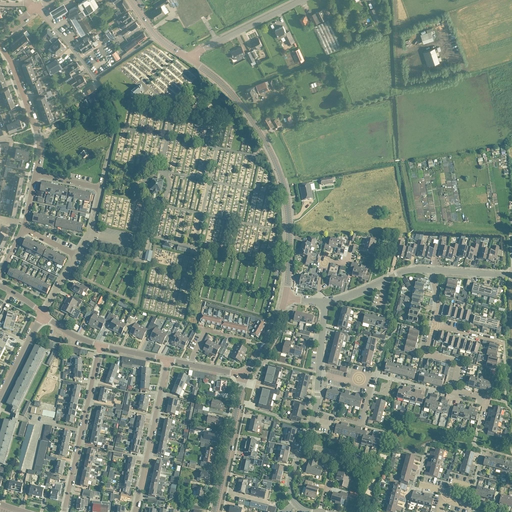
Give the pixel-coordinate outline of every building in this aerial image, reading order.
[(63,0),(61,0),(49,8),(54,15),(68,7),(63,0)] [(79,3),(71,8),(69,9),(69,12),(71,16),(75,14),(80,23),(85,32),(92,28),(85,16),(86,16),(84,13),(95,7),(98,5),(95,0),(80,0),(78,2),(79,3)] [(129,6),(125,0),(120,0),(119,1),(124,9),(129,6)] [(156,18),(166,12),(161,4),(165,2),(166,3),(170,0),(169,0),(159,0),(154,3),(157,7),(151,11),(156,18)] [(197,4),(194,6),(200,16),(208,11),(201,1),(197,3),(197,4)] [(322,8),(316,11),(309,15),(313,24),(327,17),(334,13),(330,4),(322,8)] [(369,9),(375,20),(383,16),(377,4),(369,9)] [(128,10),(120,16),(116,19),(119,23),(121,22),(131,14),(128,10)] [(308,26),(311,24),(309,21),(306,13),(300,16),(304,24),(307,22),(308,26)] [(121,22),(119,23),(118,24),(121,27),(125,24),(126,24),(134,18),(131,14),(121,22)] [(327,53),(342,46),(329,19),(314,25),(327,53)] [(136,20),(121,31),(123,34),(128,31),(128,32),(132,29),(133,30),(139,25),(136,20)] [(106,23),(102,26),(105,32),(105,31),(106,32),(109,30),(110,29),(106,23)] [(280,35),(284,33),(286,38),(287,38),(289,43),(295,40),(290,29),(287,31),(283,24),(276,28),(278,33),(279,32),(280,35)] [(50,37),(54,34),(47,26),(39,33),(43,37),(47,34),(50,37)] [(434,38),(431,29),(421,33),(424,42),(434,38)] [(143,31),(135,37),(135,36),(124,45),(127,50),(139,42),(147,35),(143,31)] [(20,36),(25,43),(28,41),(30,43),(34,39),(29,33),(27,35),(25,32),(20,36)] [(95,38),(97,38),(93,33),(88,36),(87,35),(83,38),(85,40),(79,44),(82,48),(95,38)] [(25,43),(20,36),(15,40),(22,49),(24,47),(22,45),(25,43)] [(53,49),(62,41),(58,37),(49,45),(53,49)] [(254,47),(262,44),(259,37),(251,41),(254,47)] [(95,38),(82,48),(84,52),(95,45),(94,44),(98,42),(95,38)] [(22,49),(15,40),(10,44),(16,51),(19,48),(20,50),(22,49)] [(66,45),(62,41),(53,49),(57,54),(66,45)] [(241,57),(240,55),(245,52),(242,45),(232,50),(233,53),(232,53),(232,55),(233,57),(234,57),(235,57),(236,56),(238,59),(241,57)] [(435,46),(423,50),(428,64),(439,60),(435,46)] [(304,58),(300,49),(299,47),(293,50),(294,52),(298,61),(299,60),(304,58)] [(120,56),(116,49),(112,52),(116,59),(120,56)] [(254,57),(250,50),(250,49),(246,51),(251,61),(252,64),(256,62),(254,57)] [(24,69),(32,66),(35,65),(31,55),(24,59),(25,62),(22,63),(24,69)] [(51,73),(62,67),(57,57),(46,63),(51,73)] [(77,60),(74,62),(73,60),(61,68),(62,70),(67,67),(70,72),(80,65),(77,60)] [(33,69),(32,66),(24,69),(26,75),(37,70),(36,68),(33,69)] [(37,70),(26,75),(28,80),(30,79),(36,77),(35,74),(38,73),(37,70)] [(70,72),(63,76),(66,80),(72,76),(70,72)] [(75,82),(78,86),(86,81),(82,75),(76,78),(74,76),(69,79),(73,84),(75,82)] [(36,77),(30,79),(32,85),(43,81),(42,79),(40,80),(38,76),(36,77)] [(266,90),(270,89),(266,79),(256,83),(260,93),(263,92),(263,91),(266,90)] [(43,81),(32,85),(34,91),(38,90),(39,93),(46,90),(45,87),(43,88),(41,84),(44,84),(43,81)] [(85,89),(81,91),(84,96),(88,94),(89,95),(92,93),(93,96),(86,99),(87,102),(85,103),(87,107),(90,106),(91,108),(99,104),(95,95),(94,92),(97,90),(93,83),(84,88),(85,89)] [(137,87),(136,88),(131,93),(131,94),(131,95),(131,96),(131,97),(132,97),(133,98),(134,97),(135,98),(141,93),(142,93),(144,91),(138,85),(136,87),(137,87)] [(259,96),(254,85),(247,88),(248,92),(246,93),(248,96),(250,95),(251,99),(259,96)] [(2,94),(10,92),(8,86),(0,89),(2,94)] [(40,96),(36,97),(39,103),(47,100),(46,96),(48,95),(52,94),(50,88),(46,90),(39,93),(40,96)] [(2,94),(2,95),(0,95),(0,98),(3,97),(5,100),(12,97),(10,92),(2,94)] [(12,97),(5,100),(7,106),(15,103),(12,97)] [(48,103),(47,100),(39,103),(41,108),(51,104),(51,102),(48,103)] [(52,107),(51,104),(41,108),(43,114),(51,111),(50,108),(52,107)] [(15,107),(9,109),(12,119),(15,128),(22,126),(22,125),(24,125),(25,124),(25,123),(25,122),(25,121),(24,120),(23,120),(22,120),(21,120),(19,117),(15,119),(13,111),(17,110),(15,107)] [(43,114),(44,116),(43,117),(44,121),(49,119),(50,121),(57,119),(55,113),(52,114),(51,111),(43,114)] [(270,112),(263,116),(269,126),(274,124),(274,123),(276,125),(281,122),(277,114),(274,116),(273,113),(271,114),(270,112)] [(294,123),(291,113),(285,115),(286,116),(284,116),(285,120),(287,119),(287,121),(289,125),(294,123)] [(15,128),(12,119),(9,120),(8,118),(3,120),(6,128),(8,127),(9,130),(15,128)] [(16,146),(14,155),(14,157),(20,158),(22,148),(16,146)] [(18,162),(17,166),(25,168),(26,163),(23,163),(24,157),(26,157),(28,149),(22,148),(20,158),(19,162),(18,162)] [(11,169),(12,166),(6,165),(5,168),(5,170),(3,175),(6,175),(7,170),(7,168),(11,169)] [(11,178),(10,178),(9,181),(12,182),(12,184),(20,186),(22,180),(11,178)] [(163,181),(157,180),(152,179),(150,190),(154,190),(153,193),(157,194),(157,191),(161,192),(163,181)] [(11,188),(10,187),(9,187),(9,190),(19,193),(20,186),(12,184),(11,188)] [(302,200),(313,198),(310,185),(300,187),(302,200)] [(9,190),(8,193),(10,194),(9,197),(18,199),(19,193),(9,190)] [(7,201),(6,203),(16,205),(18,199),(9,197),(8,201),(7,201)] [(16,205),(6,203),(4,202),(3,206),(7,206),(6,210),(15,212),(16,205)] [(2,223),(0,226),(0,228),(0,229),(0,236),(5,239),(8,233),(7,232),(4,231),(2,230),(4,225),(2,223)] [(26,248),(30,241),(25,238),(21,246),(26,248)] [(334,249),(337,240),(330,238),(329,244),(325,243),(324,249),(327,250),(327,251),(330,251),(331,248),(334,249)] [(365,245),(373,248),(375,241),(366,239),(366,242),(362,241),(361,245),(365,246),(365,245)] [(301,248),(310,251),(311,248),(314,248),(316,242),(309,240),(308,244),(302,242),(301,248)] [(340,241),(337,240),(334,249),(338,250),(337,253),(340,254),(340,253),(343,254),(345,248),(343,247),(343,245),(344,245),(345,241),(341,240),(340,241)] [(459,240),(458,246),(457,252),(460,253),(459,257),(465,258),(468,249),(463,247),(465,241),(459,240)] [(30,241),(26,248),(30,250),(29,251),(30,252),(35,243),(30,241)] [(163,246),(162,247),(162,248),(170,250),(170,248),(171,243),(164,241),(163,246)] [(398,241),(395,252),(398,253),(397,257),(403,258),(406,249),(401,248),(402,243),(398,241)] [(417,245),(417,246),(415,252),(416,252),(418,253),(417,256),(424,258),(426,249),(422,248),(423,242),(418,241),(417,245)] [(438,241),(437,246),(437,249),(440,249),(438,256),(445,258),(447,249),(447,246),(443,245),(444,242),(438,241)] [(30,252),(30,253),(35,256),(36,253),(40,246),(35,243),(30,252)] [(479,243),(479,246),(477,254),(480,255),(479,259),(485,260),(488,251),(483,250),(485,245),(479,243)] [(406,249),(403,258),(410,260),(411,256),(414,257),(415,255),(416,252),(415,252),(416,250),(417,246),(417,245),(410,244),(409,246),(409,250),(406,249)] [(174,248),(173,250),(189,254),(190,248),(175,245),(175,246),(178,247),(177,248),(174,248)] [(365,245),(365,246),(364,249),(360,248),(359,251),(372,254),(373,248),(365,245)] [(426,249),(424,258),(431,260),(432,256),(435,257),(437,249),(437,246),(433,245),(431,250),(426,249)] [(447,249),(445,258),(451,260),(452,256),(455,257),(457,252),(458,246),(453,245),(452,250),(447,249)] [(473,250),(468,249),(465,258),(472,260),(473,256),(476,257),(477,254),(479,246),(474,245),(473,250)] [(40,246),(36,253),(41,256),(45,248),(40,246)] [(488,251),(485,260),(492,262),(493,259),(496,259),(499,248),(494,247),(493,252),(488,251)] [(310,251),(301,248),(299,255),(304,256),(303,261),(310,262),(310,259),(311,259),(312,256),(315,257),(317,252),(310,251)] [(47,259),(51,252),(46,249),(42,256),(47,259)] [(56,254),(51,252),(47,259),(50,261),(49,262),(51,263),(56,254)] [(56,254),(51,263),(52,263),(53,262),(57,264),(61,257),(56,254)] [(61,257),(57,264),(62,267),(66,259),(61,257)] [(352,263),(350,269),(350,270),(353,270),(352,276),(358,277),(361,269),(360,269),(357,268),(358,264),(352,263)] [(361,269),(358,277),(364,279),(364,280),(368,281),(370,274),(366,273),(367,270),(364,270),(365,266),(361,265),(360,269),(361,269)] [(12,277),(15,270),(10,268),(7,275),(12,277)] [(20,273),(15,270),(12,277),(17,280),(20,273)] [(308,277),(309,273),(305,272),(304,276),(300,275),(298,280),(300,280),(299,284),(305,286),(308,277)] [(329,272),(328,275),(327,279),(330,280),(329,285),(335,287),(337,278),(334,277),(335,273),(329,272)] [(20,273),(17,280),(21,282),(25,275),(20,273)] [(308,277),(305,286),(312,287),(313,282),(316,283),(318,276),(312,274),(311,278),(308,277)] [(25,275),(21,282),(26,285),(30,277),(25,275)] [(341,279),(337,278),(335,287),(341,288),(343,283),(346,284),(348,277),(341,275),(341,279)] [(35,280),(30,277),(26,285),(31,287),(35,280)] [(35,280),(31,287),(36,289),(39,282),(38,281),(39,279),(36,277),(35,280)] [(448,279),(447,284),(457,287),(458,282),(460,282),(460,280),(455,278),(455,280),(448,279)] [(422,281),(418,279),(416,279),(415,280),(414,283),(415,284),(415,287),(423,289),(424,286),(425,287),(426,283),(421,282),(422,281)] [(472,280),(470,287),(473,288),(472,293),(478,294),(480,285),(475,284),(475,281),(472,280)] [(39,282),(36,289),(41,292),(44,284),(39,282)] [(49,287),(44,284),(41,292),(46,294),(49,287)] [(88,288),(82,284),(80,287),(74,284),(71,290),(81,295),(83,292),(86,293),(88,288)] [(457,287),(447,284),(445,290),(455,293),(457,287)] [(484,286),(480,285),(478,294),(484,296),(487,284),(485,284),(484,286)] [(489,285),(487,284),(484,296),(490,297),(492,288),(489,287),(489,285)] [(415,287),(414,290),(413,290),(412,292),(423,295),(424,292),(423,292),(423,289),(415,287)] [(492,288),(490,297),(496,299),(497,294),(500,295),(502,288),(498,287),(498,290),(492,288)] [(455,293),(445,290),(444,296),(453,299),(455,293)] [(412,292),(411,296),(412,296),(412,299),(420,301),(421,298),(422,298),(423,295),(412,292)] [(67,297),(64,303),(74,309),(76,305),(79,306),(81,301),(73,297),(71,300),(67,297)] [(76,310),(74,309),(64,303),(61,309),(61,310),(61,311),(63,312),(64,312),(64,311),(71,315),(70,316),(73,318),(76,312),(75,312),(76,310)] [(411,309),(420,311),(420,308),(419,308),(420,305),(411,303),(411,306),(412,306),(411,309)] [(453,308),(443,305),(442,311),(446,312),(445,316),(451,318),(453,308)] [(341,307),(340,312),(341,312),(341,315),(349,317),(353,318),(354,315),(350,314),(351,311),(347,310),(348,309),(341,307)] [(459,309),(453,308),(451,318),(456,319),(459,309)] [(459,309),(456,319),(462,321),(465,311),(459,309)] [(91,312),(88,319),(90,320),(88,324),(91,326),(90,327),(94,329),(94,328),(100,317),(97,316),(98,313),(95,311),(92,310),(91,312)] [(203,314),(201,321),(201,322),(206,323),(209,310),(207,310),(206,315),(203,314)] [(465,311),(462,321),(468,322),(470,315),(472,316),(473,313),(465,311)] [(300,323),(302,314),(296,312),(295,317),(292,316),(290,323),(293,323),(293,321),(300,323)] [(7,313),(5,321),(15,323),(17,316),(7,313)] [(105,320),(100,317),(94,328),(100,331),(104,322),(108,324),(112,315),(109,313),(105,320)] [(243,325),(241,333),(246,334),(246,333),(247,331),(248,326),(247,326),(249,318),(250,316),(245,314),(244,317),(247,318),(245,326),(243,325)] [(308,315),(302,314),(300,323),(306,324),(308,315)] [(369,325),(371,316),(365,314),(363,323),(369,325)] [(112,315),(108,324),(110,325),(108,329),(114,332),(120,322),(116,320),(116,317),(115,316),(112,315)] [(308,315),(306,324),(312,326),(313,323),(316,323),(317,318),(314,317),(308,315)] [(349,317),(341,315),(339,321),(348,323),(349,317)] [(417,317),(408,315),(408,317),(409,318),(408,322),(412,324),(412,322),(417,323),(417,320),(416,319),(417,317)] [(223,320),(221,328),(226,329),(229,317),(227,316),(226,321),(223,320)] [(251,316),(250,321),(252,321),(252,322),(257,323),(256,325),(263,329),(265,325),(263,323),(264,320),(251,316)] [(371,316),(369,325),(375,326),(377,318),(371,316)] [(471,320),(470,325),(469,326),(473,327),(473,325),(479,326),(481,317),(475,316),(474,320),(471,320)] [(125,325),(120,322),(114,332),(120,335),(122,331),(125,333),(128,328),(129,328),(133,320),(128,317),(125,322),(126,323),(125,325)] [(147,330),(141,327),(136,337),(141,340),(146,331),(149,333),(150,330),(154,324),(157,318),(153,317),(147,330)] [(487,319),(481,317),(479,326),(483,327),(482,330),(484,330),(487,319)] [(377,318),(375,326),(381,328),(383,319),(377,318)] [(383,319),(381,328),(387,330),(389,321),(383,319)] [(493,320),(487,319),(484,330),(486,331),(487,328),(491,329),(493,320)] [(133,320),(129,328),(131,330),(129,334),(136,337),(141,327),(135,323),(136,321),(133,320)] [(493,320),(491,329),(496,330),(496,333),(500,334),(501,327),(498,327),(499,322),(493,320)] [(15,323),(5,321),(3,328),(12,331),(15,323)] [(339,321),(337,327),(346,330),(349,330),(350,328),(347,327),(348,323),(339,321)] [(152,334),(150,338),(151,339),(150,340),(154,342),(154,340),(156,341),(161,331),(157,329),(159,326),(157,325),(154,324),(150,330),(153,332),(152,334)] [(249,326),(248,329),(253,330),(253,329),(261,333),(263,329),(256,325),(255,327),(249,326)] [(177,346),(182,336),(180,334),(180,333),(177,332),(178,330),(175,328),(171,335),(174,337),(171,343),(172,344),(172,345),(176,347),(176,346),(177,346)] [(408,334),(418,336),(420,330),(410,328),(408,334)] [(247,331),(246,333),(251,334),(258,338),(261,333),(253,329),(253,330),(252,332),(247,331)] [(0,343),(5,346),(8,339),(2,336),(4,334),(0,331),(0,343)] [(161,331),(156,341),(162,344),(164,340),(164,339),(167,341),(171,333),(168,331),(167,334),(161,331)] [(188,339),(182,336),(177,346),(183,349),(187,340),(191,342),(196,333),(192,331),(188,339)] [(437,333),(435,338),(435,341),(443,343),(445,333),(439,331),(439,334),(437,333)] [(336,333),(334,339),(343,342),(347,343),(347,340),(348,336),(347,336),(348,333),(341,332),(341,334),(336,333)] [(451,335),(445,333),(443,343),(448,344),(450,337),(451,337),(451,335)] [(408,334),(407,339),(417,342),(418,336),(408,334)] [(206,336),(203,342),(206,344),(203,350),(205,351),(204,353),(205,355),(208,356),(214,343),(209,341),(210,338),(206,336)] [(376,339),(371,337),(366,336),(365,341),(367,341),(366,345),(375,347),(376,341),(375,341),(376,339)] [(448,344),(448,346),(454,348),(456,338),(451,337),(450,337),(448,344)] [(462,340),(456,338),(454,348),(460,350),(462,340)] [(334,339),(333,345),(341,348),(343,342),(334,339)] [(407,339),(405,345),(415,348),(417,342),(407,339)] [(284,344),(282,353),(288,354),(291,346),(292,342),(285,340),(284,344)] [(462,340),(460,350),(465,351),(468,341),(462,340)] [(474,343),(468,341),(465,351),(471,353),(474,343)] [(500,346),(494,344),(494,343),(487,341),(486,344),(489,345),(488,349),(498,352),(500,346)] [(214,343),(208,356),(210,358),(212,357),(213,355),(215,357),(217,353),(220,354),(223,349),(224,345),(221,344),(219,346),(214,343)] [(474,343),(471,353),(477,354),(478,351),(479,347),(480,344),(474,343)] [(234,351),(244,356),(247,349),(237,345),(234,351)] [(300,348),(297,347),(294,356),(300,358),(302,353),(303,354),(305,347),(304,346),(302,345),(301,346),(300,348)] [(333,345),(331,352),(340,354),(343,355),(344,352),(341,351),(341,348),(333,345)] [(375,347),(366,345),(365,351),(373,353),(375,347)] [(405,345),(404,351),(402,351),(401,352),(405,353),(406,352),(413,354),(415,348),(405,345)] [(45,351),(45,350),(35,346),(32,352),(42,357),(45,351)] [(297,347),(291,346),(288,354),(294,356),(297,347)] [(498,352),(488,349),(487,355),(489,356),(489,355),(496,357),(498,352)] [(46,364),(49,365),(56,351),(53,350),(46,364)] [(244,356),(234,351),(231,357),(240,362),(244,356)] [(365,351),(363,357),(372,359),(373,353),(365,351)] [(32,352),(29,359),(39,364),(42,357),(32,352)] [(340,354),(331,352),(329,358),(338,360),(340,354)] [(489,355),(489,356),(487,361),(497,364),(499,358),(496,357),(489,355)] [(82,360),(79,360),(79,357),(70,356),(70,364),(70,366),(74,366),(81,367),(82,360)] [(363,357),(360,356),(359,359),(362,360),(361,364),(364,364),(364,367),(368,368),(369,365),(370,366),(372,359),(363,357)] [(338,360),(329,358),(328,364),(337,366),(338,360)] [(29,359),(26,365),(36,370),(39,364),(29,359)] [(390,361),(387,360),(385,359),(383,365),(386,366),(384,371),(390,373),(392,364),(389,363),(390,361)] [(497,364),(487,361),(486,367),(496,370),(497,364)] [(396,365),(392,364),(390,373),(396,374),(399,363),(396,362),(396,365)] [(111,363),(108,370),(110,371),(117,374),(119,368),(115,366),(116,365),(111,363)] [(399,363),(396,374),(402,376),(404,367),(401,366),(401,364),(399,363)] [(36,370),(26,365),(22,372),(32,377),(36,370)] [(408,368),(404,367),(402,376),(408,377),(411,366),(408,365),(408,368)] [(267,375),(278,378),(279,372),(281,372),(282,368),(273,366),(272,369),(268,368),(267,373),(267,375)] [(413,367),(411,366),(408,377),(414,379),(414,377),(416,378),(418,371),(412,369),(413,367)] [(420,371),(418,371),(416,378),(418,378),(417,381),(424,383),(426,374),(426,372),(423,371),(420,370),(420,371)] [(110,371),(107,377),(114,379),(117,374),(110,371)] [(32,377),(22,372),(19,378),(29,383),(32,377)] [(429,375),(426,374),(424,383),(429,384),(432,373),(430,372),(429,375)] [(180,373),(177,380),(185,383),(188,376),(180,373)] [(432,373),(429,384),(435,386),(438,377),(434,376),(435,374),(432,373)] [(295,377),(294,379),(309,383),(310,377),(301,374),(299,378),(295,377)] [(479,380),(476,379),(474,388),(480,389),(483,378),(483,374),(481,374),(479,380)] [(278,378),(267,375),(266,377),(265,377),(264,382),(268,383),(267,386),(276,388),(277,385),(276,384),(278,378)] [(441,378),(438,377),(435,386),(441,387),(444,376),(442,375),(441,378)] [(474,388),(476,379),(472,378),(473,375),(471,375),(468,386),(474,388)] [(114,379),(107,377),(105,383),(112,385),(113,382),(122,386),(120,386),(120,390),(125,391),(126,387),(127,384),(118,381),(114,379)] [(19,378),(16,385),(26,390),(29,383),(19,378)] [(483,378),(480,389),(486,391),(488,382),(484,381),(485,378),(483,378)] [(309,383),(294,379),(294,381),(299,382),(298,386),(307,388),(309,383)] [(185,383),(177,380),(174,386),(182,390),(185,383)] [(491,383),(488,382),(486,391),(492,392),(493,388),(496,389),(498,382),(492,380),(491,383)] [(63,381),(63,383),(74,386),(73,389),(69,388),(69,391),(72,392),(80,394),(81,387),(78,386),(78,384),(63,381)] [(214,381),(213,391),(224,392),(225,388),(226,388),(227,381),(221,381),(221,382),(216,381),(214,381)] [(26,390),(16,385),(13,391),(23,396),(26,390)] [(182,390),(174,386),(171,393),(180,396),(182,390)] [(292,389),(292,391),(306,394),(307,388),(298,386),(297,390),(292,389)] [(403,400),(406,387),(403,386),(402,391),(399,390),(397,398),(403,400)] [(105,387),(104,389),(101,388),(100,395),(114,398),(115,395),(107,393),(108,390),(111,391),(112,388),(105,387)] [(332,400),(335,388),(332,387),(331,390),(327,389),(325,398),(332,400)] [(409,388),(406,387),(403,400),(409,401),(411,393),(408,392),(409,388)] [(261,398),(272,400),(274,394),(279,395),(280,392),(267,388),(266,392),(262,391),(261,395),(262,395),(261,398)] [(338,389),(335,388),(332,400),(339,402),(341,394),(341,393),(337,392),(338,389)] [(411,393),(409,401),(415,403),(418,390),(415,390),(414,394),(411,393)] [(422,391),(418,390),(415,403),(421,405),(424,396),(421,396),(422,391)] [(23,396),(13,391),(10,397),(20,402),(23,396)] [(306,394),(292,391),(291,393),(296,394),(294,398),(304,400),(306,394)] [(341,394),(339,402),(339,403),(344,404),(347,391),(345,391),(344,395),(341,394)] [(352,397),(349,405),(354,407),(358,394),(356,393),(355,398),(352,397)] [(431,393),(430,396),(429,401),(426,400),(424,408),(430,410),(434,394),(431,393)] [(434,394),(430,410),(435,411),(438,403),(435,402),(437,395),(434,394)] [(139,403),(148,405),(149,398),(141,396),(139,403)] [(438,403),(435,411),(441,413),(444,400),(445,397),(442,396),(440,404),(438,403)] [(20,402),(10,397),(6,404),(13,408),(11,413),(15,415),(18,409),(17,408),(20,402)] [(272,400),(261,398),(261,400),(260,399),(259,404),(263,405),(262,408),(271,411),(272,407),(270,407),(272,400)] [(180,406),(177,405),(178,401),(169,399),(168,406),(180,408),(180,406)] [(124,404),(123,410),(129,412),(131,401),(129,401),(125,400),(124,404)] [(212,400),(211,407),(223,410),(225,403),(212,400)] [(373,403),(372,406),(384,409),(385,402),(377,400),(376,404),(373,403)] [(445,400),(441,413),(447,414),(448,413),(450,414),(451,407),(449,407),(449,406),(447,405),(448,401),(445,400)] [(28,401),(25,408),(21,415),(24,417),(31,403),(28,401)] [(293,410),(303,413),(305,407),(300,406),(301,403),(294,401),(292,406),(294,407),(293,410)] [(148,405),(139,403),(134,402),(133,406),(138,407),(138,410),(146,412),(148,405)] [(451,407),(450,414),(452,414),(451,416),(451,417),(452,419),(457,420),(457,417),(461,404),(458,404),(456,408),(453,407),(453,408),(451,407)] [(179,412),(180,408),(168,406),(166,413),(175,415),(176,411),(179,412)] [(384,409),(372,406),(371,409),(374,410),(373,414),(382,416),(384,409)] [(488,410),(488,413),(500,416),(502,410),(500,410),(500,407),(494,406),(493,411),(488,410)] [(42,416),(43,410),(31,407),(30,413),(42,416)] [(98,407),(97,413),(104,415),(112,417),(113,413),(105,412),(105,409),(98,407)] [(468,411),(465,410),(463,419),(469,420),(472,407),(469,407),(468,411)] [(303,413),(293,410),(292,414),(290,414),(289,419),(296,421),(297,418),(301,419),(303,413)] [(97,413),(95,419),(103,421),(112,423),(112,421),(107,419),(107,418),(103,417),(104,415),(97,413)] [(500,416),(488,413),(487,416),(491,417),(491,420),(499,422),(500,416)] [(382,416),(373,414),(372,418),(369,417),(368,420),(380,423),(382,416)] [(208,415),(208,416),(205,415),(204,422),(220,426),(221,418),(208,415)] [(131,418),(130,421),(137,423),(144,424),(145,418),(138,417),(135,416),(134,419),(131,418)] [(260,426),(261,418),(254,416),(254,420),(251,420),(248,431),(257,433),(258,426),(260,426)] [(4,420),(2,427),(13,430),(15,423),(16,424),(17,420),(13,419),(12,422),(4,420)] [(95,419),(94,425),(105,428),(109,429),(109,426),(106,426),(106,425),(102,424),(103,421),(95,419)] [(165,419),(164,425),(170,426),(174,427),(174,425),(171,424),(171,420),(165,419)] [(27,423),(22,421),(18,436),(23,437),(27,423)] [(137,423),(130,421),(130,424),(133,425),(132,428),(136,429),(142,430),(144,424),(137,423)] [(341,435),(344,423),(341,422),(341,425),(336,424),(336,428),(334,433),(341,435)] [(347,424),(344,423),(341,435),(348,437),(350,428),(347,427),(347,424)] [(105,428),(94,425),(93,431),(100,433),(107,435),(109,435),(110,433),(105,431),(105,428)] [(286,435),(295,437),(296,431),(292,430),(292,427),(286,425),(286,429),(288,429),(286,435)] [(497,428),(485,425),(484,428),(488,429),(488,432),(487,435),(493,436),(494,433),(496,434),(497,428)] [(354,429),(350,428),(348,437),(355,438),(358,427),(355,426),(354,429)] [(13,430),(2,427),(0,434),(11,437),(13,430)] [(361,427),(358,427),(355,438),(362,440),(364,431),(361,430),(361,427)] [(56,429),(53,428),(52,435),(62,437),(69,439),(71,433),(64,431),(63,434),(56,433),(56,429)] [(369,437),(366,445),(372,447),(376,431),(374,430),(372,437),(369,437)] [(93,431),(91,437),(106,441),(108,441),(109,441),(109,440),(108,439),(106,438),(103,438),(103,437),(99,436),(100,433),(93,431)] [(376,431),(372,447),(377,448),(378,444),(381,445),(382,440),(376,439),(378,432),(376,431)] [(209,443),(209,441),(216,443),(216,442),(218,443),(218,439),(217,438),(218,435),(205,432),(204,435),(201,434),(200,441),(209,443)] [(0,434),(0,441),(9,444),(11,437),(0,434)] [(282,438),(281,444),(287,445),(287,442),(294,444),(295,437),(286,435),(285,439),(282,438)] [(245,446),(255,448),(255,445),(259,445),(260,439),(254,438),(254,441),(247,440),(245,446)] [(9,444),(0,441),(0,448),(7,451),(9,444)] [(201,443),(200,447),(204,448),(204,449),(206,450),(205,456),(213,457),(214,453),(215,454),(216,451),(215,450),(212,450),(213,445),(205,444),(201,443)] [(132,446),(128,445),(127,448),(131,449),(131,452),(137,453),(139,447),(132,446)] [(282,445),(278,445),(278,447),(281,447),(280,451),(289,453),(290,448),(282,446),(282,445)] [(244,448),(243,450),(244,451),(244,452),(248,453),(247,457),(250,457),(256,459),(257,453),(254,452),(255,448),(245,446),(245,447),(244,448)] [(88,449),(87,456),(94,457),(95,451),(97,451),(97,449),(92,448),(91,450),(88,449)] [(466,451),(464,458),(473,461),(474,456),(477,457),(478,454),(466,451)] [(430,454),(427,453),(426,455),(429,456),(434,457),(433,460),(441,463),(443,457),(430,454)] [(201,461),(200,466),(208,468),(209,463),(212,464),(213,457),(205,456),(202,455),(201,461)] [(94,457),(87,456),(85,462),(92,463),(96,464),(104,466),(104,463),(100,462),(96,461),(97,458),(94,457)] [(246,457),(245,461),(242,460),(240,471),(248,472),(250,464),(252,465),(254,459),(246,457)] [(485,457),(483,465),(489,467),(492,459),(485,457)] [(464,458),(462,465),(474,468),(475,465),(472,464),(473,461),(464,458)] [(498,460),(492,459),(489,467),(495,469),(498,460)] [(156,460),(155,466),(165,469),(166,466),(167,460),(163,460),(163,462),(156,460)] [(308,464),(306,472),(320,476),(322,468),(315,466),(316,462),(310,460),(309,464),(308,464)] [(414,463),(405,460),(403,465),(412,468),(416,469),(417,467),(413,466),(414,463)] [(498,460),(495,469),(495,472),(501,473),(501,470),(504,462),(498,460)] [(85,462),(84,468),(91,469),(99,470),(99,468),(96,467),(92,466),(92,463),(85,462)] [(501,470),(501,473),(507,475),(507,472),(510,463),(504,462),(501,470)] [(440,468),(427,464),(426,467),(431,468),(430,471),(439,473),(440,468)] [(474,468),(462,465),(461,465),(459,472),(469,475),(470,470),(473,471),(474,468)] [(54,467),(53,471),(55,471),(55,474),(62,475),(63,469),(56,468),(54,467)] [(91,469),(84,468),(83,474),(90,475),(97,477),(98,474),(94,473),(94,472),(90,472),(91,469)] [(199,469),(198,473),(196,480),(200,481),(200,478),(208,480),(210,474),(204,472),(204,470),(199,469)] [(402,471),(401,476),(409,478),(409,479),(414,480),(414,477),(410,476),(411,473),(402,471)] [(153,472),(152,478),(159,479),(165,481),(166,478),(159,476),(160,474),(153,472)] [(338,472),(336,480),(339,481),(338,486),(348,489),(351,477),(347,476),(347,474),(338,472)] [(93,479),(89,478),(90,475),(83,474),(81,480),(88,481),(92,482),(96,483),(96,480),(93,479)] [(38,485),(37,487),(35,496),(42,498),(44,489),(45,489),(48,490),(50,479),(51,476),(48,475),(45,486),(38,485)] [(253,480),(251,479),(251,478),(247,477),(246,480),(239,478),(238,484),(246,486),(247,483),(250,484),(251,484),(252,484),(253,480)] [(152,478),(151,484),(157,485),(161,486),(162,486),(163,483),(164,484),(165,481),(159,479),(152,478)] [(304,484),(303,488),(307,489),(305,496),(315,499),(318,488),(312,486),(313,482),(305,480),(304,484)] [(15,492),(17,483),(10,481),(8,490),(15,492)] [(23,484),(17,483),(15,492),(21,493),(23,484)] [(393,485),(392,491),(400,493),(401,490),(405,491),(406,489),(407,486),(405,486),(404,486),(399,484),(394,483),(393,485)] [(193,484),(192,488),(194,488),(194,491),(193,496),(196,497),(198,497),(198,498),(202,499),(202,498),(203,498),(205,491),(199,489),(200,486),(193,484)] [(245,493),(251,494),(252,487),(246,486),(238,484),(236,492),(244,494),(245,493)] [(55,485),(54,490),(52,490),(50,499),(56,500),(57,495),(59,496),(61,486),(55,485)] [(251,494),(250,495),(264,498),(265,490),(259,489),(257,486),(255,485),(254,488),(252,487),(251,494)] [(35,496),(37,487),(31,486),(29,495),(35,496)] [(130,489),(117,486),(116,489),(120,490),(120,493),(130,495),(131,491),(129,491),(130,489)] [(481,497),(483,489),(477,487),(475,496),(481,497)] [(489,490),(483,489),(481,497),(487,499),(489,490)] [(417,504),(419,496),(415,494),(416,491),(413,490),(410,502),(417,504)] [(496,492),(489,490),(487,499),(493,501),(496,492)] [(400,493),(392,491),(390,496),(399,498),(403,500),(404,497),(400,496),(400,493)] [(346,500),(348,494),(341,492),(340,495),(333,493),(331,500),(335,501),(335,504),(340,505),(341,499),(346,500)] [(423,497),(419,496),(417,504),(424,506),(427,494),(424,493),(423,497)] [(430,495),(427,494),(424,506),(431,508),(433,499),(429,498),(430,495)] [(387,495),(386,500),(389,501),(398,503),(398,501),(403,502),(403,500),(399,498),(390,496),(387,495)] [(505,506),(508,497),(501,495),(499,504),(505,506)] [(78,501),(77,509),(79,510),(79,511),(82,510),(83,510),(84,510),(84,506),(87,507),(88,499),(84,499),(84,501),(78,501)] [(92,501),(92,506),(93,506),(93,509),(92,511),(100,511),(101,506),(101,502),(92,501)] [(268,505),(251,501),(249,507),(254,509),(267,511),(268,505)] [(398,503),(389,501),(388,506),(396,509),(400,510),(401,508),(397,506),(398,503)]
